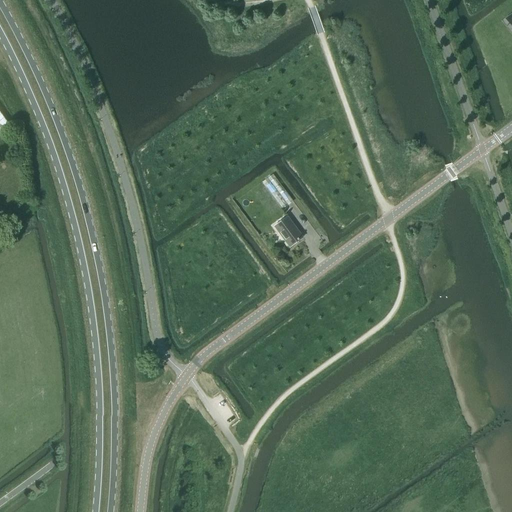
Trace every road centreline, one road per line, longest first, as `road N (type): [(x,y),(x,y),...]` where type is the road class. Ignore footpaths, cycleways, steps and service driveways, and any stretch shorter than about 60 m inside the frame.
road 1 (primary): [(110,511),(114,392),(95,246),(50,103),(0,2)]
road 2 (primary): [(0,33),(50,148),(79,250),(99,390),(94,511)]
road 3 (unclassified): [(187,375),(224,338),(511,126)]
road 4 (unclassified): [(187,375),(154,434),(140,511)]
